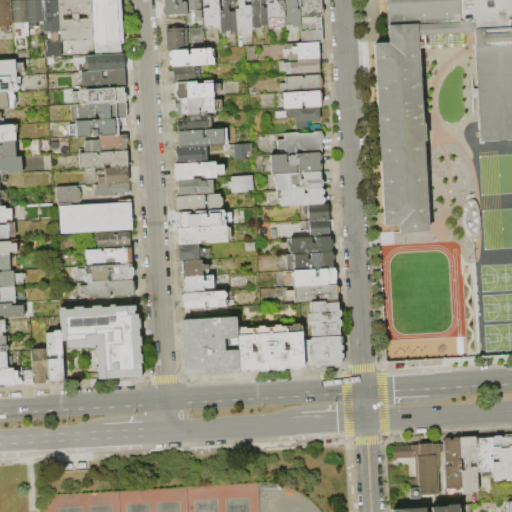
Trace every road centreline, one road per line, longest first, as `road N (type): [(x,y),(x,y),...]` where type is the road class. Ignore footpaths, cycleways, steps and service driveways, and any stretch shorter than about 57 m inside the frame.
road 1 (residential): [(341,0),(370,511)]
road 2 (residential): [(140,0),(163,400)]
road 3 (primary): [(363,389),(0,409)]
road 4 (primary): [(365,419),(511,410)]
road 5 (primary): [(165,431),(299,423)]
